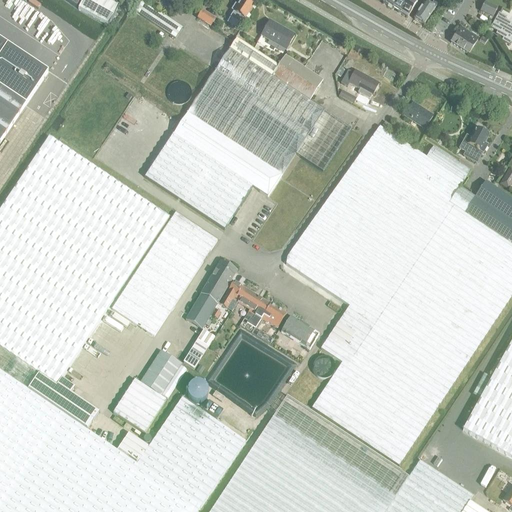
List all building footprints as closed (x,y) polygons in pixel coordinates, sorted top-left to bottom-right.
[(62,0),(76,8),(80,0),(62,0)] [(83,0),(78,10),(84,13),(108,27),(119,8),(105,0),(83,0)] [(233,13),(230,18),(226,24),(237,30),(240,25),(241,26),(244,21),(245,21),(254,7),(253,6),(252,4),(250,2),(247,3),(243,0),(242,0),(237,8),(235,6),(231,12),(233,13)] [(387,0),(385,4),(392,8),(397,0),(387,0)] [(400,13),(407,0),(397,0),(392,8),(400,13)] [(407,0),(400,13),(409,18),(419,0),(407,0)] [(175,41),(181,32),(182,30),(142,2),(134,14),(175,41)] [(424,27),(438,4),(434,2),(430,7),(424,4),(414,21),(424,27)] [(492,19),(496,10),(484,4),(480,13),(492,19)] [(202,13),(197,21),(210,29),(215,21),(202,13)] [(498,15),(491,29),(497,33),(496,35),(503,39),(502,42),(509,46),(511,40),(511,28),(510,28),(511,25),(504,21),(506,18),(498,15)] [(285,52),(294,37),(269,22),(261,37),(285,52)] [(469,56),(478,41),(460,29),(451,44),(469,56)] [(483,46),(486,41),(481,37),(478,43),(483,46)] [(0,144),(38,87),(48,73),(0,41),(0,144)] [(236,41),(229,51),(308,103),(322,83),(284,59),(278,68),(236,41)] [(324,113),(308,103),(229,51),(204,90),(138,190),(176,214),(112,310),(154,338),(198,271),(252,188),(267,199),(324,113)] [(340,69),(335,76),(340,79),(344,72),(340,69)] [(349,85),(359,90),(357,94),(369,100),(371,97),(372,97),(378,85),(355,73),(349,85)] [(353,105),(354,103),(356,99),(342,91),(339,97),(353,105)] [(425,131),(433,118),(413,105),(404,118),(425,131)] [(504,308),(511,296),(511,247),(448,206),(460,189),(470,173),(453,162),(434,148),(426,159),(408,148),(379,129),(290,253),(283,264),(349,308),(321,350),(342,365),(311,410),(398,468),(504,308)] [(476,130),(471,139),(466,136),(458,150),(464,154),(462,158),(476,165),(479,160),(482,154),(483,155),(489,143),(486,141),(488,137),(485,135),(483,132),(480,130),(478,131),(476,130)] [(116,451),(86,431),(28,391),(38,375),(56,387),(61,380),(168,220),(49,139),(0,211),(0,511),(198,511),(245,444),(181,399),(148,448),(128,435),(116,451)] [(511,184),(511,171),(510,170),(501,186),(508,190),(511,184)] [(474,199),(460,189),(448,206),(511,247),(511,200),(501,193),(485,183),(474,199)] [(221,265),(204,292),(220,300),(236,274),(221,265)] [(233,301),(238,304),(239,301),(236,299),(242,290),(233,284),(220,306),(227,310),(233,301)] [(244,320),(251,325),(264,303),(242,290),(236,299),(239,301),(238,304),(249,311),(244,320)] [(201,331),(220,300),(204,292),(185,322),(201,331)] [(261,321),(270,307),(264,303),(251,325),(254,326),(255,323),(259,325),(261,321)] [(286,317),(270,307),(261,321),(267,325),(267,324),(278,330),(286,317)] [(214,311),(210,317),(217,321),(220,315),(214,311)] [(309,352),(318,337),(289,319),(280,334),(309,352)] [(260,332),(257,337),(270,346),(273,341),(260,332)] [(480,400),(462,432),(511,459),(511,342),(491,380),(480,400)] [(211,352),(207,350),(197,343),(183,364),(193,371),(194,369),(199,372),(202,368),(200,367),(203,363),(204,364),(211,352)] [(180,367),(159,354),(140,384),(160,397),(171,380),(177,384),(186,371),(181,367),(180,367)] [(65,393),(56,387),(38,375),(28,391),(86,431),(97,415),(65,393)] [(184,395),(201,406),(212,390),(196,379),(184,395)] [(144,435),(164,403),(132,382),(111,415),(144,435)] [(215,392),(212,397),(221,403),(224,399),(215,392)] [(388,511),(410,479),(398,471),(287,397),(211,511),(388,511)] [(474,498),(420,462),(410,479),(388,511),(464,511),(470,503),(474,498)] [(484,511),(470,503),(464,511),(484,511)]
